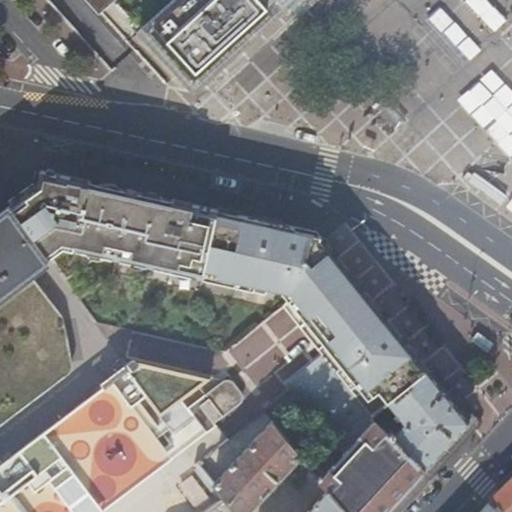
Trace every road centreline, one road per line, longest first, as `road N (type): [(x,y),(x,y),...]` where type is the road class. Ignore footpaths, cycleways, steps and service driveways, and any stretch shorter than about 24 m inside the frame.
road 1 (primary): [(96,124),(344,182),(422,214),(511,275)]
road 2 (residential): [(96,124),(0,12)]
